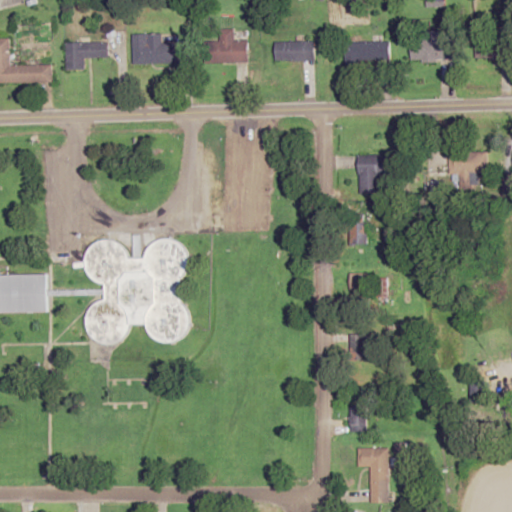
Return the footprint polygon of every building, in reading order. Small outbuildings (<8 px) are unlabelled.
[(250,41),(236,41),(236,30),(222,30),(222,41),(206,42),(207,63),(250,62),(250,41)] [(442,41),(442,34),(413,33),(412,60),(455,61),(455,42),(442,41)] [(177,43),(164,43),(164,34),(134,34),(134,64),(177,64),(177,43)] [(511,36),(477,36),(477,59),(511,59),(511,36)] [(54,65),(12,65),(12,39),(0,38),(0,82),(54,83),(54,65)] [(68,42),(68,70),(87,70),(87,58),(110,58),(110,42),(68,42)] [(277,61),(317,61),(317,42),(277,42),(277,61)] [(348,42),(348,61),(391,61),(391,42),(348,42)] [(489,152),(450,152),(450,173),(489,173),(489,152)] [(359,156),(360,194),(381,194),(381,175),(400,174),(399,155),(359,156)] [(353,243),(369,243),(369,222),(353,222),(353,243)] [(178,341),(192,258),(181,241),(164,238),(151,246),(150,254),(143,258),(132,256),(123,243),(105,240),(92,248),(89,266),(96,278),(104,279),(108,286),(106,299),(94,307),(90,326),(100,341),(118,344),(130,336),(132,323),(148,326),(158,340),(174,343),(178,341)] [(0,313),(50,313),(49,274),(0,274),(0,313)] [(352,334),(352,364),(369,364),(369,334),(352,334)] [(471,381),(471,403),(493,403),(493,381),(471,381)] [(369,406),(352,406),(352,431),(369,431),(369,406)] [(373,465),(373,501),(390,501),(390,447),(360,447),(360,465),(373,465)]
